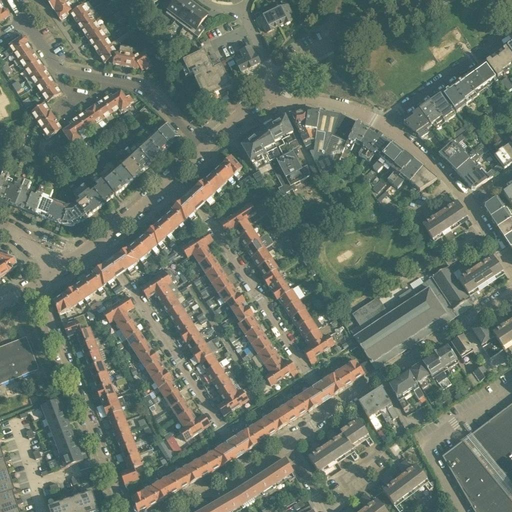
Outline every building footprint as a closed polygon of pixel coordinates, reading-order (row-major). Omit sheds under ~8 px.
[(55,12),(73,0),(72,0),(55,0),(49,4),(53,11),(54,10),(55,12)] [(61,21),(69,16),(67,14),(73,10),(78,7),(75,3),(73,0),(55,12),(56,13),(55,13),(61,21)] [(175,0),(166,14),(175,21),(189,2),(190,1),(188,0),(175,0)] [(192,3),(190,1),(189,2),(175,21),(184,27),(198,9),(191,4),(192,3)] [(283,8),(272,13),(279,27),(284,24),(284,25),(292,21),(289,15),(291,14),(285,1),(281,3),(283,8)] [(76,22),(94,11),(92,9),(88,11),(84,5),(71,14),(76,22)] [(198,9),(184,27),(193,34),(207,16),(204,14),(205,12),(199,7),(198,9)] [(10,14),(8,11),(4,11),(0,13),(0,23),(9,18),(10,14)] [(95,13),(94,11),(76,22),(82,31),(95,22),(91,16),(95,13)] [(274,29),(279,27),(272,13),(261,18),(259,13),(254,15),(261,29),(264,27),(267,34),(274,30),(274,29)] [(95,22),(82,31),(87,39),(105,27),(104,25),(100,28),(95,22)] [(111,36),(105,27),(87,39),(93,47),(107,38),(111,36)] [(133,30),(125,35),(128,39),(136,33),(133,30)] [(119,44),(128,39),(125,35),(117,41),(119,44)] [(11,56),(14,54),(13,54),(27,45),(27,41),(26,38),(22,38),(9,47),(10,49),(7,50),(11,56)] [(107,38),(93,47),(99,55),(116,44),(115,42),(111,44),(107,38)] [(118,46),(116,44),(99,55),(105,64),(108,62),(118,54),(114,49),(118,46)] [(14,62),(15,65),(32,53),(27,45),(13,54),(14,54),(18,60),(14,62)] [(118,54),(108,62),(109,65),(123,67),(127,49),(121,48),(120,54),(119,54),(118,54)] [(251,48),(240,53),(244,60),(237,64),(241,73),(248,70),(252,68),(259,64),(255,55),(254,55),(251,48)] [(511,54),(508,50),(507,48),(497,56),(507,70),(511,66),(511,54)] [(133,51),(127,49),(123,67),(134,69),(137,70),(140,68),(134,58),(133,56),(132,56),(133,51)] [(134,58),(140,68),(142,71),(145,69),(147,71),(152,68),(148,61),(148,60),(143,52),(134,58)] [(184,52),(178,55),(181,61),(187,59),(184,52)] [(205,102),(226,91),(232,89),(221,67),(216,57),(208,61),(204,52),(183,63),(190,77),(193,75),(195,80),(205,102)] [(20,64),(25,70),(38,61),(32,53),(15,65),(17,67),(20,64)] [(507,70),(497,56),(486,64),(508,94),(511,91),(511,88),(506,81),(507,80),(504,76),(503,75),(502,73),(507,70)] [(44,69),(38,61),(25,70),(29,76),(25,79),(26,81),(44,69)] [(495,80),(484,65),(474,72),(485,88),(487,86),(490,89),(498,83),(495,80)] [(32,80),(36,87),(49,78),(44,69),(26,81),(28,83),(32,80)] [(476,94),(485,88),(474,72),(463,80),(477,99),(477,98),(479,97),(476,94)] [(55,85),(49,78),(36,87),(40,93),(36,95),(37,97),(55,85)] [(472,103),(477,99),(463,80),(453,88),(464,104),(470,100),(472,103)] [(165,85),(166,86),(170,93),(175,89),(171,82),(165,85)] [(55,85),(37,97),(39,100),(43,97),(47,104),(61,94),(55,85)] [(459,108),(464,104),(453,88),(443,95),(456,114),(462,110),(459,108)] [(121,92),(113,98),(123,114),(127,111),(126,109),(130,106),(130,105),(133,103),(129,97),(126,99),(121,92)] [(121,115),(123,114),(113,98),(111,95),(102,101),(112,115),(118,111),(121,115)] [(443,122),(444,124),(455,116),(441,96),(430,104),(443,122)] [(106,119),(112,115),(102,101),(94,107),(103,121),(104,121),(106,125),(109,123),(106,119)] [(439,125),(443,122),(430,104),(420,111),(431,128),(432,128),(431,127),(433,126),(437,131),(441,128),(439,125)] [(31,114),(37,122),(51,113),(45,105),(31,114)] [(98,125),(103,121),(94,107),(86,112),(98,130),(100,129),(98,125)] [(305,130),(310,141),(304,143),(305,147),(307,147),(321,177),(335,167),(327,160),(327,159),(324,158),(322,157),(312,151),(319,111),(308,112),(307,112),(305,130)] [(312,151),(322,157),(336,126),(340,115),(320,111),(319,111),(312,151)] [(431,128),(420,111),(404,122),(404,126),(416,135),(425,129),(427,131),(431,128)] [(96,132),(98,130),(86,112),(78,118),(87,132),(93,128),(96,132)] [(303,143),(304,143),(310,141),(305,130),(307,112),(291,115),(303,143)] [(511,121),(505,112),(501,114),(508,125),(511,122),(511,121)] [(56,121),(51,113),(37,122),(43,131),(56,121)] [(336,126),(322,157),(324,158),(327,159),(338,165),(345,149),(356,123),(340,115),(336,126)] [(277,161),(292,190),(293,192),(297,190),(294,185),(309,177),(306,167),(301,170),(294,156),(298,154),(295,148),(298,147),(285,117),(265,128),(281,159),(277,161)] [(81,136),(87,132),(78,118),(69,124),(71,127),(79,137),(80,140),(82,141),(84,140),(81,136)] [(158,130),(156,132),(171,147),(178,141),(178,138),(160,118),(156,122),(164,130),(161,133),(158,130)] [(62,130),(61,129),(56,121),(43,131),(45,134),(43,135),(46,140),(62,130)] [(144,129),(137,121),(134,125),(141,132),(144,129)] [(480,126),(478,122),(468,130),(470,133),(480,126)] [(361,126),(356,123),(345,149),(351,152),(356,142),(360,145),(369,130),(361,126)] [(80,140),(79,137),(71,127),(63,132),(72,145),(78,141),(81,145),(84,144),(82,141),(80,140)] [(259,185),(264,183),(257,171),(267,165),(265,161),(268,160),(282,187),(278,189),(282,197),(287,195),(286,194),(292,190),(277,161),(281,159),(265,128),(241,147),(251,163),(256,171),(251,173),(259,185)] [(463,128),(453,135),(455,138),(465,131),(463,128)] [(369,130),(360,145),(364,147),(363,149),(358,157),(364,160),(365,160),(369,153),(381,136),(379,135),(379,136),(377,134),(369,130)] [(162,155),(171,147),(156,132),(155,133),(157,136),(154,139),(147,131),(143,135),(162,155)] [(479,136),(479,135),(476,132),(470,137),(473,140),(479,136)] [(95,143),(103,137),(100,134),(92,140),(95,143)] [(151,165),(162,155),(143,135),(140,138),(147,146),(142,150),(140,147),(137,149),(151,165)] [(383,138),(381,136),(369,153),(365,160),(370,163),(375,156),(376,154),(380,157),(379,158),(379,159),(393,145),(383,138)] [(439,155),(448,164),(462,151),(468,146),(460,136),(453,143),(446,149),(439,155)] [(506,147),(502,141),(498,136),(494,139),(497,144),(510,161),(511,164),(511,163),(511,146),(510,144),(506,147)] [(510,161),(497,144),(494,147),(498,153),(494,156),(504,169),(511,164),(510,161)] [(389,170),(403,154),(393,145),(379,159),(381,160),(372,169),(378,173),(384,167),(389,170)] [(442,145),(435,152),(439,155),(446,149),(442,145)] [(31,156),(33,150),(25,147),(23,153),(31,156)] [(128,149),(124,152),(142,173),(151,165),(137,149),(136,151),(138,154),(135,157),(128,149)] [(478,159),(484,154),(481,150),(476,154),(476,155),(475,156),(478,159)] [(465,155),(462,151),(448,164),(456,173),(475,155),(475,156),(476,155),(476,154),(473,151),(466,158),(464,156),(465,155)] [(134,181),(142,173),(124,152),(121,155),(126,162),(123,164),(122,163),(120,165),(134,181)] [(414,161),(403,154),(389,170),(393,174),(387,181),(392,185),(393,185),(414,161)] [(456,173),(464,182),(480,168),(479,166),(476,169),(472,165),(478,159),(475,156),(475,155),(456,173)] [(230,158),(221,167),(232,178),(233,177),(238,182),(241,178),(237,174),(241,170),(230,158)] [(423,169),(414,161),(393,185),(392,185),(397,190),(406,181),(420,192),(437,181),(423,169)] [(125,189),(134,181),(120,165),(118,166),(119,168),(116,171),(111,164),(107,167),(125,189)] [(321,177),(315,164),(309,166),(317,183),(322,179),(321,177)] [(116,196),(125,189),(107,167),(104,170),(105,172),(100,176),(103,180),(102,180),(116,196)] [(231,179),(232,178),(221,167),(213,175),(224,186),(228,182),(232,187),(235,183),(231,179)] [(482,170),(480,168),(464,182),(471,189),(471,190),(475,190),(487,182),(494,176),(490,172),(483,178),(479,173),(482,170)] [(10,187),(13,180),(14,177),(3,173),(0,180),(0,200),(4,202),(10,187)] [(378,182),(370,173),(366,177),(370,185),(373,187),(378,182)] [(219,190),(224,186),(213,175),(204,183),(214,195),(216,193),(220,198),(224,195),(219,190)] [(96,186),(93,189),(105,204),(114,197),(97,176),(91,180),(96,186)] [(243,188),(253,181),(250,176),(239,183),(243,188)] [(14,177),(13,180),(10,187),(4,202),(12,205),(12,206),(15,207),(25,181),(19,179),(14,177)] [(32,184),(25,181),(15,207),(19,209),(19,208),(26,211),(33,196),(36,188),(31,186),(32,184)] [(386,185),(380,181),(373,189),(378,194),(386,185)] [(211,198),(214,195),(204,183),(203,182),(195,190),(206,203),(210,207),(215,203),(211,198)] [(366,188),(362,182),(353,188),(357,194),(366,188)] [(98,210),(105,204),(93,189),(89,192),(84,186),(79,190),(96,211),(98,210)] [(33,214),(37,216),(47,190),(40,187),(37,198),(33,196),(26,211),(34,214),(33,214)] [(53,192),(47,190),(37,216),(40,217),(47,219),(47,220),(55,202),(50,200),(53,192)] [(94,213),(96,211),(79,190),(74,194),(79,201),(75,203),(87,218),(94,213)] [(201,207),(206,203),(195,190),(191,193),(181,202),(193,215),(201,207)] [(379,203),(389,195),(386,192),(376,200),(379,203)] [(445,211),(440,214),(450,230),(463,221),(468,229),(473,227),(457,203),(452,206),(446,198),(439,202),(445,211)] [(491,218),(504,209),(497,199),(486,206),(485,210),(491,218)] [(62,226),(63,225),(66,217),(65,207),(65,206),(55,202),(47,220),(62,226)] [(193,215),(181,202),(172,211),(173,211),(184,223),(188,220),(192,223),(197,219),(193,215)] [(65,207),(66,217),(63,225),(72,227),(76,223),(77,224),(78,224),(81,222),(82,223),(87,218),(75,203),(71,207),(65,207)] [(396,208),(396,207),(394,204),(385,210),(387,213),(396,208)] [(233,217),(238,225),(246,220),(256,214),(250,205),(233,217)] [(491,218),(497,228),(511,220),(507,214),(510,213),(507,208),(504,209),(491,218)] [(437,239),(450,230),(440,214),(435,217),(429,209),(422,214),(427,222),(422,226),(438,249),(442,247),(437,239)] [(183,225),(184,223),(173,211),(164,219),(174,232),(179,228),(183,232),(186,229),(183,225)] [(226,233),(233,229),(238,225),(233,217),(226,221),(224,218),(218,221),(226,233)] [(511,218),(511,220),(497,228),(504,239),(511,233),(511,218)] [(170,235),(174,232),(164,219),(155,227),(166,239),(167,238),(171,243),(174,240),(170,235)] [(246,220),(238,225),(233,229),(239,239),(252,230),(246,220)] [(285,229),(288,234),(294,231),(290,225),(285,229)] [(161,243),(166,239),(155,227),(146,235),(156,247),(158,246),(162,250),(165,247),(161,243)] [(201,237),(194,241),(200,250),(205,247),(213,242),(205,230),(199,233),(201,237)] [(259,240),(252,230),(239,239),(245,249),(259,240)] [(155,248),(156,247),(146,235),(137,243),(147,255),(152,251),(156,256),(159,252),(155,248)] [(266,235),(259,240),(245,249),(251,258),(265,250),(273,245),(266,235)] [(187,259),(193,255),(200,250),(194,241),(182,250),(187,259)] [(143,259),(147,255),(137,243),(128,251),(138,263),(139,263),(140,262),(144,266),(147,263),(143,259)] [(272,245),(265,250),(251,258),(258,268),(271,259),(276,256),(273,251),(274,250),(272,245)] [(205,247),(200,250),(193,255),(199,265),(212,257),(205,247)] [(133,267),(138,263),(128,251),(127,250),(118,256),(128,271),(131,275),(136,272),(133,267)] [(0,264),(4,266),(9,273),(12,270),(17,267),(15,260),(9,258),(9,256),(0,252),(0,264)] [(475,269),(486,285),(487,287),(500,278),(504,284),(508,281),(493,258),(488,261),(482,252),(474,257),(480,266),(475,269)] [(177,258),(174,254),(164,260),(167,265),(177,258)] [(132,275),(131,275),(128,271),(118,256),(114,260),(102,268),(115,286),(116,286),(113,281),(123,274),(125,273),(128,277),(132,275)] [(199,265),(205,274),(218,266),(212,257),(199,265)] [(271,259),(258,268),(264,278),(276,270),(276,271),(278,269),(271,259)] [(445,261),(443,263),(428,272),(432,278),(411,292),(410,290),(399,297),(400,299),(384,309),(378,299),(353,315),(360,326),(351,332),(355,337),(354,338),(371,365),(372,364),(375,370),(457,317),(457,318),(457,317),(474,306),(445,261)] [(487,287),(486,285),(475,269),(471,272),(465,263),(457,268),(463,277),(458,280),(473,304),(478,301),(474,296),(487,287)] [(0,278),(9,273),(4,266),(0,264),(0,278)] [(212,285),(224,276),(218,266),(205,274),(212,285)] [(115,286),(102,268),(93,274),(93,275),(102,289),(108,285),(111,289),(115,286)] [(153,281),(159,292),(172,283),(177,280),(170,270),(165,273),(153,281)] [(282,280),(276,271),(276,270),(264,278),(263,278),(271,291),(276,287),(275,286),(277,284),(276,283),(282,280)] [(102,289),(93,275),(84,282),(93,295),(98,292),(101,296),(105,294),(102,289)] [(212,285),(218,295),(231,286),(224,276),(212,285)] [(149,277),(141,283),(143,286),(151,280),(149,277)] [(290,292),(282,280),(276,283),(277,284),(275,286),(276,287),(271,291),(277,300),(279,299),(290,292)] [(153,281),(141,289),(147,299),(155,295),(159,292),(153,281)] [(89,298),(93,295),(84,282),(74,289),(83,302),(85,301),(88,305),(92,303),(89,298)] [(155,295),(161,304),(174,296),(179,293),(172,283),(159,292),(155,295)] [(318,289),(316,285),(308,289),(311,294),(318,289)] [(120,286),(113,290),(116,295),(123,291),(120,286)] [(227,303),(226,302),(237,295),(236,295),(231,286),(218,295),(211,299),(212,299),(210,301),(212,304),(214,303),(217,301),(220,307),(227,303)] [(82,303),(83,302),(74,289),(65,295),(74,309),(78,306),(82,310),(85,307),(82,303)] [(286,309),(298,301),(301,299),(295,289),(292,291),(290,292),(279,299),(286,309)] [(239,293),(236,295),(237,295),(226,302),(227,303),(233,312),(237,309),(238,311),(241,309),(241,310),(248,306),(239,293)] [(72,311),(74,309),(65,295),(54,303),(59,316),(72,311)] [(180,306),(174,296),(161,304),(167,314),(180,306)] [(128,298),(115,306),(121,316),(127,313),(134,308),(128,298)] [(192,298),(180,306),(183,310),(190,306),(189,305),(194,302),(192,298)] [(305,311),(298,301),(286,309),(292,319),(305,311)] [(94,313),(100,309),(96,303),(90,308),(94,313)] [(121,316),(115,306),(102,314),(109,324),(114,321),(121,316)] [(167,314),(174,324),(186,316),(183,310),(180,306),(167,314)] [(233,312),(241,324),(241,325),(251,318),(252,318),(254,317),(248,306),(241,310),(241,309),(238,311),(237,309),(233,312)] [(292,319),(298,329),(311,320),(305,311),(292,319)] [(127,313),(121,316),(114,321),(121,331),(133,323),(127,313)] [(192,325),(186,316),(174,324),(180,333),(192,325)] [(507,346),(511,342),(511,325),(510,322),(506,325),(500,316),(491,321),(497,330),(492,334),(496,339),(503,350),(508,357),(511,354),(507,346)] [(258,328),(252,318),(251,318),(241,325),(241,324),(238,326),(245,336),(258,328)] [(317,330),(311,320),(298,329),(305,338),(317,330)] [(68,338),(76,335),(82,332),(77,321),(63,327),(68,338)] [(140,333),(133,323),(121,331),(127,341),(140,333)] [(493,338),(483,324),(471,331),(481,346),(493,338)] [(179,334),(186,344),(199,335),(192,325),(180,333),(180,334),(179,334)] [(264,337),(258,328),(245,336),(251,346),(264,337)] [(90,329),(82,332),(76,335),(80,346),(94,341),(90,329)] [(311,348),(316,344),(324,340),(317,330),(305,338),(311,348)] [(127,341),(133,351),(146,342),(140,333),(127,341)] [(205,345),(199,335),(186,344),(192,354),(205,345)] [(235,342),(231,335),(227,337),(232,344),(235,342)] [(329,336),(324,340),(316,344),(322,354),(335,345),(329,336)] [(250,361),(252,359),(258,356),(258,355),(270,347),(264,337),(251,346),(255,350),(246,356),(247,356),(242,359),(245,363),(249,361),(250,361)] [(461,360),(462,359),(467,356),(473,352),(463,337),(451,344),(460,358),(461,360)] [(34,372),(39,370),(26,338),(0,348),(0,385),(2,385),(2,384),(13,380),(14,380),(22,377),(21,374),(33,369),(34,372)] [(218,338),(213,341),(213,342),(213,343),(217,349),(216,350),(217,352),(225,347),(220,340),(218,338)] [(503,350),(496,339),(482,348),(490,359),(503,350)] [(94,341),(80,346),(85,357),(99,352),(94,341)] [(344,350),(352,344),(350,341),(342,346),(344,350)] [(152,352),(146,342),(133,351),(139,360),(153,351),(152,351),(152,352)] [(322,354),(316,344),(311,348),(303,353),(306,357),(309,362),(311,365),(317,361),(315,358),(322,354)] [(192,354),(198,364),(212,355),(205,345),(192,354)] [(258,355),(258,356),(252,359),(258,369),(276,357),(270,347),(258,355)] [(439,353),(436,354),(431,358),(422,364),(430,377),(433,380),(434,383),(445,375),(444,373),(447,371),(448,373),(459,366),(458,364),(447,347),(439,353)] [(139,360),(146,370),(159,361),(153,351),(139,360)] [(89,368),(103,362),(99,352),(85,357),(89,368)] [(218,365),(212,355),(198,364),(199,363),(206,373),(218,365)] [(471,362),(467,356),(462,359),(466,365),(471,362)] [(283,366),(276,357),(258,369),(262,375),(268,371),(270,374),(277,370),(283,366)] [(354,383),(364,376),(355,362),(353,364),(350,359),(347,362),(350,366),(345,369),(354,383)] [(165,371),(159,361),(146,370),(152,380),(165,371)] [(290,361),(283,366),(277,370),(283,379),(290,374),(293,377),(298,374),(293,366),(290,361)] [(89,368),(93,379),(107,373),(103,362),(89,368)] [(425,381),(430,377),(422,364),(408,373),(417,386),(419,385),(422,391),(428,387),(425,381)] [(206,373),(212,383),(225,375),(221,369),(218,365),(206,373)] [(234,369),(225,375),(227,379),(236,372),(241,370),(239,366),(234,369)] [(472,374),(479,384),(490,377),(487,373),(483,367),(482,367),(473,373),(472,374)] [(344,389),(354,383),(345,369),(340,372),(337,368),(333,370),(336,375),(335,376),(344,389)] [(271,387),(283,379),(277,370),(270,374),(265,378),(271,387)] [(159,390),(171,382),(172,381),(165,371),(152,380),(159,390)] [(111,384),(107,373),(93,379),(97,389),(96,389),(111,384)] [(424,398),(417,386),(408,373),(398,379),(408,395),(409,396),(414,393),(418,401),(424,398)] [(344,390),(344,389),(335,376),(330,379),(327,374),(321,378),(325,382),(334,397),(344,390)] [(479,384),(472,374),(467,377),(473,387),(479,384)] [(227,379),(225,375),(212,383),(218,393),(231,385),(227,379)] [(398,379),(388,385),(403,411),(409,408),(404,399),(409,396),(408,395),(398,379)] [(178,392),(171,382),(159,390),(165,400),(178,392)] [(315,388),(313,390),(309,392),(319,407),(334,397),(325,382),(315,388)] [(110,402),(108,399),(116,396),(111,384),(96,389),(101,401),(103,405),(110,402)] [(224,402),(229,399),(237,394),(231,385),(218,393),(224,402)] [(304,395),(299,398),(308,412),(308,413),(319,407),(309,392),(306,387),(301,391),(304,395)] [(398,418),(382,390),(371,397),(380,413),(385,421),(391,417),(393,421),(398,418)] [(242,391),(237,394),(229,399),(236,410),(249,401),(242,391)] [(184,402),(178,392),(165,400),(172,410),(184,402)] [(136,406),(131,394),(127,396),(131,408),(136,406)] [(436,401),(432,394),(427,397),(431,404),(436,401)] [(144,398),(146,402),(149,409),(155,405),(156,405),(151,396),(150,396),(150,395),(144,398)] [(308,412),(299,398),(298,399),(295,395),(291,397),(294,402),(284,408),(281,404),(278,406),(281,410),(279,411),(287,425),(288,425),(308,412)] [(107,417),(122,411),(121,410),(126,408),(122,398),(117,399),(116,396),(108,399),(110,402),(103,405),(107,417)] [(375,417),(380,413),(371,397),(360,404),(376,432),(381,428),(375,417)] [(236,410),(229,399),(224,402),(217,407),(224,418),(236,410)] [(44,419),(46,418),(63,411),(59,401),(40,408),(44,419)] [(172,410),(178,419),(190,411),(184,402),(172,410)] [(511,511),(511,404),(468,438),(442,457),(474,511),(511,511)] [(264,421),(259,424),(268,438),(278,431),(287,425),(279,411),(278,412),(275,408),(271,410),(274,415),(268,419),(264,414),(261,417),(264,421)] [(50,428),(67,421),(63,411),(46,418),(50,428)] [(126,422),(122,411),(107,417),(108,417),(112,428),(126,422)] [(196,420),(190,411),(178,419),(184,429),(191,424),(196,420)] [(351,448),(353,450),(366,442),(369,447),(370,447),(374,444),(358,421),(354,424),(353,424),(347,415),(340,420),(345,429),(341,432),(343,436),(351,448)] [(204,416),(196,420),(191,424),(198,434),(211,426),(204,416)] [(146,425),(144,420),(138,422),(140,428),(146,425)] [(67,421),(50,428),(54,438),(71,431),(67,421)] [(112,428),(116,439),(130,433),(126,422),(112,428)] [(236,433),(239,438),(248,452),(258,445),(258,444),(268,438),(259,424),(254,428),(251,423),(247,425),(250,430),(244,434),(241,429),(236,433)] [(186,442),(198,434),(191,424),(184,429),(179,432),(186,442)] [(147,438),(148,438),(153,436),(148,427),(144,429),(145,431),(144,432),(147,438)] [(359,459),(353,450),(351,448),(343,436),(338,439),(332,430),(325,435),(331,444),(326,447),(337,465),(351,456),(354,462),(359,459)] [(71,431),(54,438),(58,448),(75,442),(71,431)] [(381,431),(378,433),(377,433),(380,438),(380,439),(382,443),(387,440),(381,431)] [(120,450),(134,444),(130,433),(116,439),(120,450)] [(166,441),(173,452),(181,452),(172,438),(166,441)] [(233,462),(244,455),(248,452),(239,438),(230,443),(224,447),(233,462)] [(173,458),(162,441),(156,445),(167,462),(173,458)] [(323,482),(328,479),(324,473),(337,465),(326,447),(321,450),(315,441),(307,446),(313,455),(308,458),(323,482)] [(75,442),(58,448),(61,458),(79,452),(75,442)] [(223,468),(233,462),(224,447),(221,442),(216,446),(219,450),(213,454),(222,467),(223,468)] [(124,460),(138,455),(134,444),(120,450),(124,460)] [(201,479),(222,467),(213,454),(212,454),(210,450),(206,452),(208,457),(198,462),(195,457),(192,459),(194,464),(193,465),(200,479),(201,479)] [(61,458),(57,459),(61,471),(83,462),(79,452),(61,458)] [(134,469),(143,466),(138,455),(124,460),(129,471),(134,469)] [(0,461),(0,473),(8,471),(8,470),(6,463),(11,461),(10,457),(4,459),(5,460),(0,461)] [(275,467),(283,481),(285,483),(288,481),(289,483),(295,478),(286,460),(275,467)] [(403,476),(399,479),(411,494),(412,496),(425,487),(429,492),(433,489),(416,466),(412,469),(405,461),(397,467),(403,476)] [(190,485),(200,479),(193,465),(188,468),(185,463),(181,465),(184,470),(182,471),(190,485)] [(163,482),(161,483),(169,496),(169,497),(190,485),(182,471),(181,472),(178,467),(174,469),(177,474),(167,480),(164,475),(160,477),(163,482)] [(285,483),(283,481),(275,467),(199,511),(238,511),(245,508),(258,500),(265,496),(285,483)] [(11,481),(9,474),(15,472),(13,468),(8,470),(8,471),(0,473),(0,485),(12,482),(11,481)] [(139,480),(136,474),(134,469),(129,471),(120,474),(125,486),(139,480)] [(412,496),(411,494),(399,479),(395,482),(389,473),(381,479),(387,488),(382,491),(394,507),(398,511),(401,511),(403,511),(400,506),(412,496)] [(15,491),(13,484),(18,483),(17,479),(11,481),(12,482),(0,485),(0,496),(15,492),(15,491)] [(158,502),(159,502),(169,496),(161,483),(160,484),(157,479),(153,481),(156,486),(151,489),(158,502)] [(146,492),(140,495),(148,509),(159,503),(159,502),(158,502),(151,489),(150,490),(147,485),(143,487),(146,492)] [(81,497),(86,511),(98,511),(94,499),(100,497),(97,486),(79,492),(81,497)] [(0,508),(17,503),(16,502),(14,496),(16,495),(22,493),(20,489),(15,491),(15,492),(0,496),(0,508)] [(133,499),(131,500),(134,511),(142,511),(148,509),(140,495),(137,497),(134,492),(130,494),(133,499)] [(361,511),(385,511),(377,500),(372,504),(366,496),(359,501),(365,510),(361,511)] [(74,500),(71,501),(70,501),(74,511),(86,511),(81,497),(74,499),(74,500)] [(0,508),(0,511),(19,511),(17,506),(23,504),(22,500),(16,502),(17,503),(0,508)] [(60,505),(62,511),(74,511),(70,501),(71,501),(71,500),(63,503),(60,504),(60,505)]
